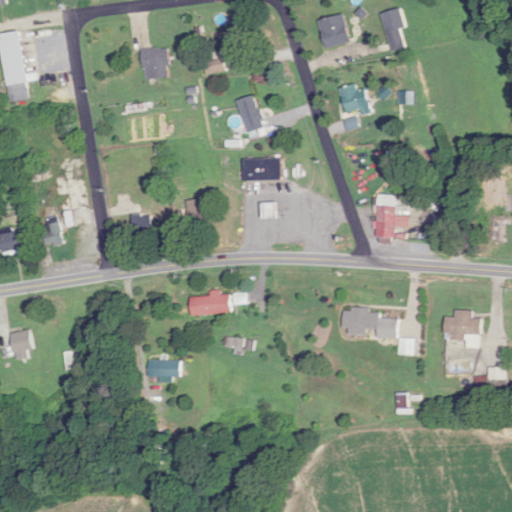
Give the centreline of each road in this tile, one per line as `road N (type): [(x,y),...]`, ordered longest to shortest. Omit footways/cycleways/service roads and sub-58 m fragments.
road 1 (tertiary): [(511,270),(243,257),(0,289)]
road 2 (residential): [(283,0),(313,107),(372,261)]
road 3 (residential): [(111,272),(70,13)]
road 4 (residential): [(173,0),(6,23)]
